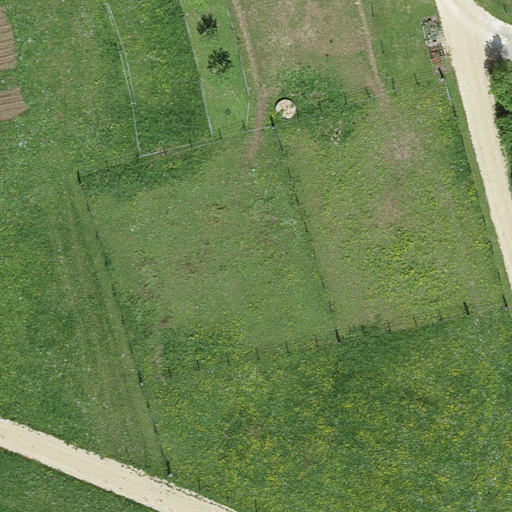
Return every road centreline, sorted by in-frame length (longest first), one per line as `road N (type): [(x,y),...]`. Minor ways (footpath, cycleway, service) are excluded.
road 1 (track): [(187,511),(0,435)]
road 2 (track): [(462,62),(511,251)]
